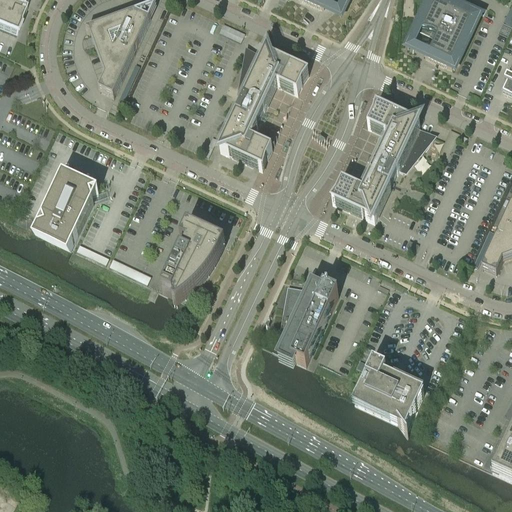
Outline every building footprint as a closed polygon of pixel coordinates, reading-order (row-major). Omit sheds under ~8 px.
[(0,0),(0,32),(16,39),(26,15),(20,12),(25,0),(0,0)] [(298,0),(302,3),(307,5),(312,7),(316,9),(324,12),(324,11),(321,10),(325,0),(348,0),(347,1),(348,2),(349,0),(298,0)] [(417,27),(416,33),(417,34),(417,31),(432,34),(438,37),(427,59),(424,58),(431,63),(437,66),(444,69),(451,71),(452,70),(451,70),(454,64),(456,65),(456,66),(457,66),(476,25),(475,24),(475,25),(472,24),(475,18),(476,18),(476,17),(438,0),(434,0),(432,5),(430,4),(430,3),(429,3),(426,8),(424,11),(421,17),(418,24),(417,27)] [(157,10),(86,36),(90,37),(106,80),(99,95),(114,102),(157,10)] [(220,34),(219,36),(241,46),(245,37),(241,35),(223,27),(220,34)] [(220,154),(262,174),(272,153),(251,143),(261,122),(264,124),(267,118),(264,116),(277,89),(298,99),(305,84),(309,78),(265,57),(264,61),(249,54),(245,63),(244,67),(243,70),(243,74),(243,82),(242,89),(242,93),(243,94),(240,100),(244,102),(220,154)] [(507,87),(503,97),(511,101),(511,76),(510,82),(507,80),(504,86),(507,87)] [(375,227),(392,190),(399,175),(404,177),(406,173),(408,170),(411,167),(414,164),(418,160),(422,157),(424,154),(427,151),(430,145),(433,139),(419,132),(420,129),(376,109),(373,119),(367,131),(388,141),(376,169),(373,167),(370,173),(373,175),(363,195),(342,186),(332,207),(375,227)] [(449,161),(456,137),(447,134),(440,159),(449,161)] [(212,140),(204,158),(209,160),(217,142),(212,140)] [(38,233),(37,236),(35,239),(71,256),(94,207),(91,200),(98,197),(99,196),(63,180),(43,223),(46,231),(38,233)] [(511,206),(481,273),(496,279),(503,265),(511,261),(511,206)] [(181,256),(163,296),(174,301),(174,300),(177,301),(173,308),(177,309),(181,306),(183,305),(190,300),(194,296),(198,292),(200,290),(203,287),(205,284),(213,273),(220,261),(226,248),(188,231),(181,245),(187,248),(183,256),(181,256)] [(436,243),(454,250),(458,240),(441,232),(436,243)] [(406,250),(416,255),(419,248),(409,244),(406,250)] [(106,269),(109,262),(80,248),(76,255),(106,269)] [(113,262),(109,270),(147,288),(151,280),(113,262)] [(313,293),(311,298),(304,296),(289,293),(289,294),(290,294),(282,338),(281,338),(281,339),(290,343),(282,359),(279,365),(293,372),(296,365),(306,370),(339,300),(324,293),(323,297),(313,293)] [(369,368),(360,364),(356,371),(366,376),(369,368)] [(371,373),(364,387),(355,407),(397,427),(407,440),(408,440),(406,437),(424,398),(385,380),(387,376),(374,370),(372,374),(371,373)] [(511,432),(492,476),(511,485),(511,432)]
